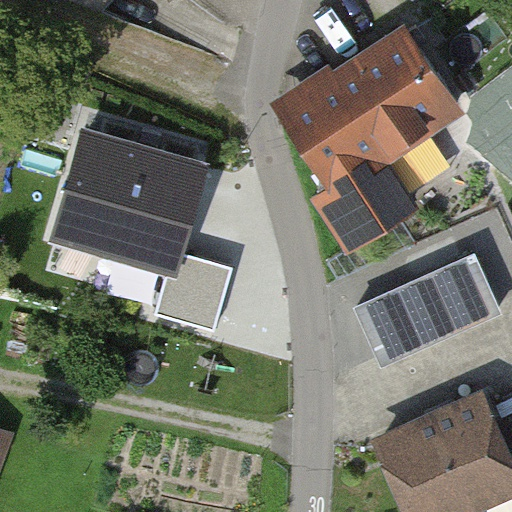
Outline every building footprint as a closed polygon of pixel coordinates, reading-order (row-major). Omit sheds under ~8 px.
[(468,114),(409,26),(286,105),(340,191),(322,203),(353,256),(424,209),(396,162),(468,114)] [(53,252),(168,283),(160,311),(228,329),(247,262),(202,250),(225,165),(87,127),(53,252)] [(445,148),(405,176),(418,194),(458,167),(445,148)] [(502,310),(476,253),(360,309),(383,364),(502,310)] [(511,427),(494,390),(381,443),(414,511),(497,511),(511,505),(511,427)] [(0,511),(28,440),(0,429),(0,511)]
